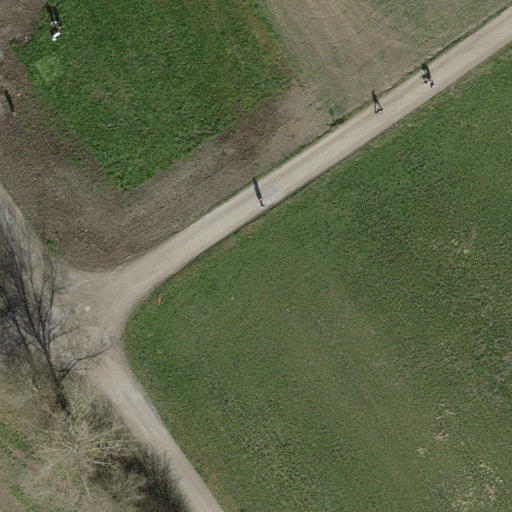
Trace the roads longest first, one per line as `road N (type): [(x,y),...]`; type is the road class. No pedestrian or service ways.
road 1 (track): [(0,348),(29,347),(81,321),(511,26)]
road 2 (track): [(0,201),(207,511)]
